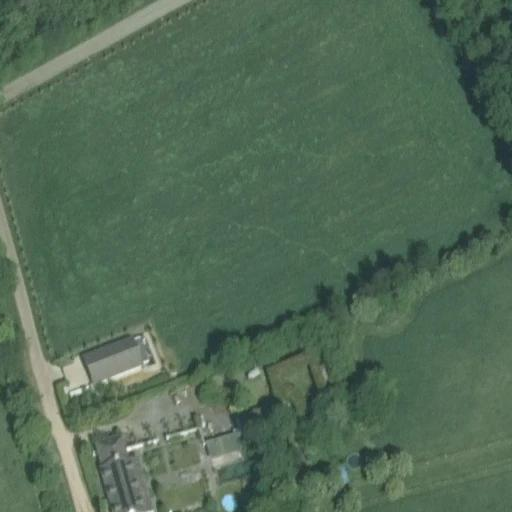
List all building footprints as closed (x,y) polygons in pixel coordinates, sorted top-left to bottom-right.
[(94,385),(112,378),(143,368),(133,342),(84,361),(94,385)] [(320,369),(325,383),(333,380),(328,366),(320,369)] [(63,397),(69,395),(66,387),(61,389),(63,397)] [(264,430),(259,412),(236,418),(242,437),(264,430)] [(153,511),(138,460),(129,462),(122,439),(96,446),(103,470),(101,470),(112,511),(153,511)]
